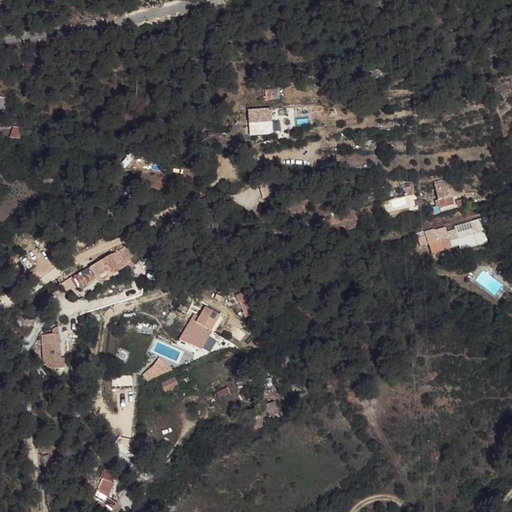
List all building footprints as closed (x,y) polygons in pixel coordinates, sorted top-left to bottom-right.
[(15,85),(0,84),(0,102),(14,103),(15,85)] [(252,122),(262,120),(260,109),(251,111),(252,122)] [(436,180),(440,203),(450,201),(448,194),(445,179),(436,180)] [(450,201),(440,203),(441,204),(454,202),(452,193),(448,194),(450,201)] [(419,241),(429,238),(428,237),(436,235),(440,245),(458,240),(460,245),(487,237),(484,225),(458,232),(456,225),(446,227),(448,232),(441,233),(441,232),(432,234),(431,228),(417,232),(419,241)] [(428,237),(429,238),(432,248),(440,245),(436,235),(428,237)] [(131,255),(138,263),(146,256),(140,248),(131,255)] [(93,278),(100,279),(112,272),(114,271),(114,270),(109,264),(116,259),(111,251),(68,276),(70,279),(71,278),(75,284),(79,282),(81,286),(93,278)] [(120,265),(116,259),(109,264),(114,270),(120,265)] [(109,274),(101,280),(102,283),(116,274),(115,272),(112,272),(109,274)] [(239,305),(241,311),(250,308),(249,304),(260,300),(254,285),(243,286),(245,292),(236,295),(240,305),(239,305)] [(178,334),(183,336),(184,336),(185,336),(190,339),(196,330),(205,334),(210,325),(208,324),(217,307),(203,300),(197,311),(191,308),(178,334)] [(60,361),(59,328),(53,331),(53,335),(42,336),(43,361),(48,370),(53,368),(50,362),(50,361),(60,361)] [(190,339),(199,343),(205,334),(196,330),(190,339)] [(199,345),(199,343),(190,339),(185,336),(184,336),(199,345)] [(178,361),(180,360),(162,354),(157,360),(144,366),(148,374),(178,361)] [(278,381),(286,378),(282,368),(274,371),(278,381)] [(151,390),(171,382),(166,371),(146,379),(151,390)] [(251,413),(268,404),(260,387),(231,401),(235,408),(230,411),(237,426),(254,418),(251,413)] [(103,482),(114,488),(118,480),(104,472),(99,480),(103,482)] [(99,502),(103,505),(106,500),(114,488),(103,482),(93,499),(99,502)] [(119,511),(121,509),(106,500),(103,505),(99,502),(96,508),(102,511),(119,511)]
